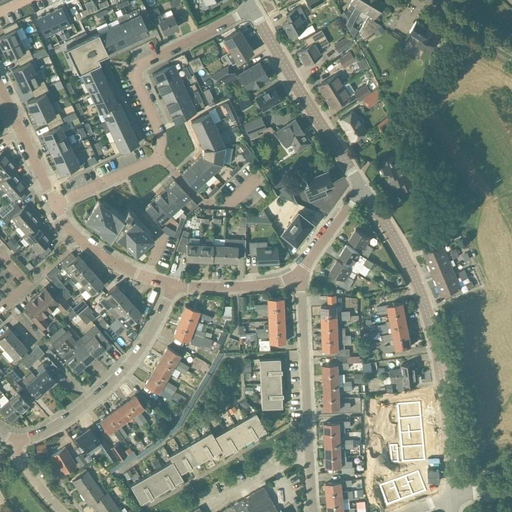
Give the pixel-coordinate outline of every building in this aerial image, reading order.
[(90,7),(87,9),(89,13),(97,10),(95,5),(94,5),(91,0),(89,0),(87,1),(90,7)] [(109,5),(107,0),(106,0),(99,0),(101,3),(98,4),(100,8),(109,5)] [(305,0),(311,9),(325,2),(324,0),(305,0)] [(352,0),(349,5),(347,8),(353,12),(355,9),(356,6),(362,10),(368,0),(352,0)] [(365,21),(359,31),(364,37),(381,25),(373,20),(374,20),(381,7),(383,3),(380,1),(380,0),(368,0),(362,10),(369,14),(368,16),(365,21)] [(54,11),(62,29),(71,24),(62,7),(54,11)] [(153,22),(158,19),(164,33),(178,27),(173,15),(172,16),(170,10),(160,14),(157,7),(147,11),(153,22)] [(289,21),(282,25),(285,30),(285,31),(286,34),(287,34),(289,37),(306,27),(303,22),(306,18),(300,7),(286,15),(289,21)] [(54,32),(62,29),(54,11),(46,15),(54,32)] [(83,16),(81,11),(72,15),(74,20),(83,16)] [(352,14),(346,23),(349,29),(357,14),(353,12),(352,14)] [(149,32),(141,14),(130,18),(139,37),(149,32)] [(54,32),(46,15),(37,19),(46,37),(54,32)] [(139,37),(130,18),(120,23),(128,42),(139,37)] [(416,20),(410,31),(420,37),(416,45),(430,54),(435,46),(443,33),(438,30),(429,25),(428,24),(427,26),(416,20)] [(16,22),(2,29),(4,35),(0,36),(0,45),(2,49),(20,40),(15,30),(19,29),(16,22)] [(128,42),(120,23),(110,28),(118,46),(128,42)] [(353,24),(350,29),(355,33),(358,27),(353,24)] [(382,26),(375,31),(379,36),(386,31),(382,26)] [(118,46),(110,28),(99,33),(108,51),(118,46)] [(226,44),(230,51),(245,41),(238,30),(218,43),(221,48),(226,44)] [(309,46),(298,52),(301,57),(300,58),(302,62),(303,62),(305,65),(322,55),(319,49),(329,44),(322,30),(305,40),(309,46)] [(99,33),(98,31),(66,46),(78,71),(80,71),(98,62),(100,61),(98,56),(108,52),(108,51),(99,33)] [(334,44),(339,52),(354,44),(349,36),(334,44)] [(14,56),(17,61),(31,54),(28,48),(25,50),(20,40),(2,49),(7,59),(14,56)] [(245,41),(230,51),(226,54),(233,65),(252,52),(245,41)] [(339,58),(344,68),(356,61),(350,52),(339,58)] [(31,54),(17,61),(20,66),(12,70),(17,81),(35,72),(30,62),(34,61),(31,54)] [(199,56),(188,61),(193,72),(203,67),(199,56)] [(98,62),(80,71),(84,81),(103,72),(98,62)] [(248,90),(268,77),(264,71),(263,72),(261,70),(262,69),(259,63),(239,75),(248,90)] [(179,76),(174,64),(152,74),(155,81),(157,79),(160,84),(158,86),(179,76)] [(214,84),(222,79),(233,72),(228,64),(210,76),(214,84)] [(233,72),(222,79),(226,85),(238,77),(234,71),(233,72)] [(30,88),(32,93),(46,86),(43,80),(40,82),(35,72),(17,81),(22,91),(30,88)] [(103,72),(84,81),(89,91),(108,83),(103,72)] [(326,96),(343,85),(336,74),(319,85),(326,96)] [(179,76),(158,86),(161,92),(163,91),(165,97),(163,98),(185,88),(179,76)] [(367,84),(354,92),(358,100),(371,92),(377,88),(372,80),(369,80),(367,84)] [(108,83),(89,91),(94,102),(112,93),(108,83)] [(350,96),(343,85),(326,96),(332,107),(350,96)] [(46,86),(32,93),(35,98),(27,102),(32,112),(50,104),(46,94),(49,92),(46,86)] [(262,94),(256,97),(263,110),(281,99),(278,95),(279,94),(278,93),(277,93),(274,87),(268,90),(267,89),(261,93),(262,94)] [(185,88),(163,98),(164,98),(166,97),(168,102),(166,103),(169,110),(191,100),(185,88)] [(112,93),(95,101),(100,111),(101,111),(117,103),(112,93)] [(363,99),(368,108),(379,101),(373,93),(363,99)] [(242,110),(247,107),(245,105),(251,101),(248,96),(237,102),(242,110)] [(191,100),(169,110),(171,109),(174,114),(171,115),(175,122),(196,112),(191,100)] [(120,102),(117,103),(101,111),(106,120),(124,112),(120,102)] [(223,103),(229,116),(233,114),(227,103),(225,102),(223,103)] [(44,119),(47,124),(61,118),(61,117),(58,111),(55,113),(50,104),(32,112),(37,122),(44,119)] [(353,111),(340,119),(352,139),(366,131),(362,125),(364,124),(364,120),(364,118),(362,116),(360,116),(357,117),(353,111)] [(124,112),(106,120),(111,130),(129,122),(124,112)] [(209,112),(191,121),(195,131),(214,122),(209,112)] [(49,129),(42,133),(46,143),(65,135),(60,125),(64,124),(70,121),(67,114),(61,118),(47,124),(49,129)] [(243,124),(248,136),(266,129),(261,116),(243,124)] [(305,134),(295,120),(276,133),(286,147),(292,143),(297,151),(310,142),(304,134),(305,134)] [(381,132),(389,128),(385,121),(377,126),(381,132)] [(129,122),(111,130),(115,140),(133,132),(129,122)] [(214,122),(195,131),(200,141),(218,132),(214,122)] [(133,132),(115,140),(120,150),(138,142),(133,132)] [(218,132),(200,141),(203,147),(225,145),(218,132)] [(65,135),(46,143),(51,153),(69,144),(65,135)] [(69,144),(51,153),(56,163),(74,154),(69,144)] [(225,145),(203,147),(202,154),(222,163),(225,145)] [(248,148),(241,152),(246,159),(253,155),(248,148)] [(0,166),(10,158),(3,150),(0,152),(0,166)] [(60,173),(68,169),(71,174),(84,167),(82,162),(78,164),(74,154),(56,163),(60,173)] [(222,163),(202,154),(197,158),(211,173),(222,163)] [(409,177),(407,177),(397,154),(388,157),(389,160),(378,165),(382,175),(388,173),(394,186),(399,184),(403,191),(413,187),(409,177)] [(0,177),(2,179),(12,170),(17,166),(10,158),(0,166),(0,177)] [(211,173),(197,158),(189,166),(203,181),(211,173)] [(203,181),(189,166),(181,173),(195,188),(203,181)] [(0,181),(0,185),(5,192),(20,179),(12,170),(2,179),(0,181)] [(327,170),(306,178),(310,188),(304,190),(309,202),(323,196),(320,189),(333,183),(330,177),(332,177),(329,170),(328,171),(327,170)] [(278,176),(270,180),(275,189),(282,185),(278,176)] [(13,207),(17,204),(26,196),(22,191),(27,187),(20,179),(5,192),(12,200),(9,202),(13,207)] [(181,206),(191,197),(174,180),(169,185),(170,187),(166,190),(165,189),(181,206)] [(288,185),(275,192),(277,195),(297,204),(297,203),(288,185)] [(165,189),(164,189),(166,191),(162,195),(160,193),(155,198),(171,215),(181,206),(165,189)] [(155,198),(156,200),(152,204),(151,202),(145,207),(161,225),(171,215),(155,198)] [(110,208),(98,200),(85,220),(97,228),(110,208)] [(17,204),(13,207),(7,213),(3,216),(1,218),(6,224),(12,218),(18,226),(33,213),(26,205),(21,209),(17,204)] [(122,216),(115,228),(118,231),(134,218),(136,216),(132,211),(128,207),(122,216)] [(97,228),(110,236),(115,228),(122,216),(110,208),(97,228)] [(298,212),(282,233),(296,244),(302,236),(303,236),(303,235),(306,233),(306,232),(306,231),(312,223),(298,212)] [(40,222),(33,213),(18,226),(25,234),(37,223),(37,224),(40,222)] [(144,229),(140,224),(134,218),(118,231),(116,234),(126,245),(144,229)] [(37,223),(25,234),(24,235),(22,236),(30,245),(44,232),(37,224),(37,223)] [(182,225),(178,223),(174,236),(178,238),(181,231),(180,230),(182,225)] [(126,245),(136,256),(154,239),(144,229),(126,245)] [(371,239),(356,230),(349,240),(360,247),(357,252),(361,255),(367,259),(373,249),(367,245),(371,239)] [(44,232),(30,245),(41,257),(51,249),(46,244),(51,240),(44,232)] [(460,233),(453,236),(455,241),(462,238),(460,233)] [(198,259),(199,243),(187,243),(188,238),(181,236),(176,250),(186,251),(185,259),(198,259)] [(10,247),(17,241),(13,237),(6,243),(10,247)] [(199,243),(198,259),(210,260),(211,244),(212,244),(212,238),(206,237),(205,244),(199,243)] [(224,238),(224,245),(223,260),(236,261),(236,255),(244,255),(245,238),(237,238),(224,238)] [(266,240),(249,241),(250,254),(257,254),(257,264),(277,263),(277,247),(266,247),(266,240)] [(15,252),(21,246),(17,241),(10,247),(15,252)] [(211,244),(210,260),(223,260),(224,245),(212,244),(211,244)] [(347,268),(351,270),(351,271),(357,275),(359,272),(366,276),(371,268),(364,264),(367,259),(361,255),(357,252),(346,246),(340,256),(351,263),(347,268)] [(448,256),(443,246),(424,254),(428,264),(448,256)] [(467,252),(462,255),(465,261),(470,259),(467,252)] [(63,268),(71,277),(86,264),(78,254),(63,268)] [(448,256),(428,264),(433,275),(452,267),(448,256)] [(351,270),(347,268),(336,261),(330,272),(341,279),(337,284),(347,291),(354,280),(347,277),(351,271),(351,270)] [(29,262),(25,265),(29,270),(33,267),(29,262)] [(78,279),(82,284),(95,273),(86,264),(71,277),(71,278),(75,282),(78,279)] [(452,267),(433,275),(437,286),(456,278),(452,267)] [(103,283),(95,273),(82,284),(83,284),(78,288),(82,292),(86,288),(91,294),(103,283)] [(59,288),(63,284),(55,275),(50,279),(51,280),(59,288)] [(456,278),(437,286),(441,296),(461,288),(456,278)] [(466,283),(469,289),(475,287),(472,280),(466,283)] [(59,288),(61,292),(59,293),(65,300),(71,295),(70,295),(68,292),(69,291),(63,284),(59,288)] [(112,305),(124,294),(123,294),(125,292),(121,287),(119,289),(115,285),(99,299),(107,309),(112,305)] [(45,288),(35,296),(49,312),(56,305),(62,312),(69,305),(59,294),(54,298),(45,288)] [(124,294),(112,305),(120,314),(132,304),(124,294)] [(322,316),(338,315),(337,295),(327,295),(328,306),(321,306),(322,316)] [(49,312),(35,296),(26,304),(35,315),(30,319),(41,331),(48,324),(42,318),(49,312)] [(283,308),(282,297),(267,298),(267,304),(254,305),(254,310),(283,308)] [(73,309),(77,313),(86,304),(83,300),(73,309)] [(389,315),(404,312),(402,302),(388,305),(388,304),(376,307),(378,312),(388,310),(389,315)] [(87,305),(86,304),(77,313),(80,317),(85,313),(87,316),(92,311),(87,305)] [(141,313),(132,304),(120,314),(116,319),(124,328),(141,313)] [(181,315),(195,321),(197,316),(209,320),(211,316),(199,312),(199,311),(185,305),(181,315)] [(232,320),(231,305),(225,305),(224,310),(222,317),(226,319),(222,329),(228,331),(232,320)] [(283,320),(283,308),(254,310),(255,313),(268,313),(268,320),(283,320)] [(73,309),(67,314),(71,318),(77,313),(73,309)] [(404,312),(389,315),(390,320),(387,321),(387,323),(377,325),(369,327),(370,330),(379,329),(388,327),(391,326),(406,323),(404,312)] [(86,324),(90,320),(87,316),(85,313),(80,317),(86,324)] [(181,315),(177,325),(191,331),(203,335),(205,331),(199,328),(201,323),(195,321),(181,315)] [(322,328),(338,328),(338,319),(351,319),(351,315),(342,315),(338,315),(322,316),(322,328)] [(103,319),(99,322),(104,329),(109,325),(103,319)] [(284,331),(283,320),(268,320),(268,325),(264,325),(264,329),(256,329),(256,333),(269,333),(269,331),(284,331)] [(394,338),(409,336),(406,323),(391,326),(393,333),(381,335),(382,341),(394,338)] [(117,334),(109,325),(104,329),(113,339),(117,334)] [(203,335),(191,331),(177,325),(173,335),(188,341),(190,335),(202,339),(203,335)] [(65,340),(71,334),(67,330),(65,331),(61,327),(48,339),(52,344),(61,336),(65,340)] [(84,342),(95,355),(100,350),(102,352),(112,343),(99,328),(93,334),(84,342)] [(129,338),(136,332),(132,328),(126,333),(129,338)] [(352,339),(352,335),(338,335),(338,328),(322,328),(323,340),(352,339)] [(0,341),(6,349),(19,338),(10,329),(0,337),(0,341)] [(284,342),(284,331),(269,331),(269,333),(256,333),(256,338),(269,337),(269,342),(284,342)] [(218,336),(216,340),(222,342),(225,335),(219,332),(218,336)] [(239,339),(245,338),(246,343),(256,343),(256,338),(256,333),(245,334),(239,334),(239,339)] [(56,348),(65,340),(61,336),(52,344),(56,348)] [(411,346),(409,336),(394,338),(395,344),(384,346),(385,352),(396,350),(396,348),(411,346)] [(6,349),(19,363),(21,360),(28,354),(25,350),(27,347),(19,338),(6,349)] [(323,350),(338,350),(338,356),(350,356),(349,348),(339,349),(339,343),(352,343),(352,339),(323,340),(323,350)] [(219,349),(222,342),(216,340),(213,347),(219,349)] [(86,363),(95,355),(84,342),(75,351),(86,363)] [(44,352),(38,345),(31,352),(37,359),(44,352)] [(161,356),(186,371),(189,367),(177,360),(181,355),(167,347),(161,356)] [(72,348),(62,356),(76,372),(86,363),(75,351),(72,348)] [(156,366),(169,374),(173,367),(184,374),(186,371),(161,356),(156,366)] [(259,371),(281,370),(281,368),(279,368),(279,364),(282,364),(282,358),(279,359),(279,358),(258,359),(259,371)] [(35,376),(46,388),(51,383),(53,386),(56,382),(55,380),(51,375),(58,368),(53,362),(49,365),(47,363),(42,362),(36,368),(40,372),(35,376)] [(322,375),(338,375),(338,369),(348,368),(348,363),(337,363),(337,364),(322,364),(322,375)] [(390,376),(416,373),(415,363),(401,365),(401,369),(389,370),(390,376)] [(169,374),(156,366),(150,376),(164,384),(163,384),(174,391),(176,387),(165,381),(169,374)] [(8,372),(17,382),(21,378),(12,368),(8,372)] [(280,382),(280,381),(283,381),(283,375),(280,375),(279,372),(281,372),(281,370),(259,371),(260,383),(280,382)] [(17,382),(8,372),(3,376),(12,386),(17,382)] [(363,382),(363,380),(363,373),(354,374),(355,383),(363,382)] [(417,383),(416,373),(390,376),(391,382),(402,381),(403,385),(417,383)] [(45,388),(46,388),(35,376),(33,374),(29,377),(31,379),(25,384),(36,397),(42,392),(43,394),(47,391),(45,388)] [(323,386),(338,386),(338,375),(322,375),(323,386)] [(164,384),(150,376),(144,385),(158,393),(161,388),(172,395),(174,391),(163,384),(164,384)] [(366,389),(383,388),(382,377),(366,378),(366,389)] [(260,383),(260,395),(282,394),(282,391),(280,391),(280,388),(283,388),(283,383),(280,383),(280,382),(260,383)] [(323,397),(339,397),(338,386),(323,386),(323,397)] [(28,403),(18,392),(8,400),(19,412),(28,403)] [(260,395),(261,407),(281,406),(281,405),(284,405),(284,399),(281,400),(281,396),(282,396),(282,394),(260,395)] [(143,424),(146,422),(139,411),(144,408),(135,395),(127,401),(143,424)] [(339,397),(323,397),(324,408),(339,408),(339,409),(351,408),(351,402),(339,403),(339,397)] [(19,412),(8,400),(0,407),(0,410),(9,421),(19,412)] [(245,400),(241,405),(245,409),(249,405),(245,400)] [(125,421),(132,416),(140,426),(143,424),(127,401),(116,408),(125,421)] [(425,460),(420,403),(397,405),(402,462),(425,460)] [(237,410),(234,406),(228,409),(231,414),(237,410)] [(116,408),(107,414),(116,427),(123,438),(124,438),(127,436),(127,435),(119,425),(125,421),(116,408)] [(255,437),(257,436),(256,434),(265,429),(255,412),(254,412),(252,408),(249,410),(248,412),(250,414),(244,418),(255,437)] [(99,420),(108,433),(111,430),(119,442),(124,438),(123,438),(116,427),(107,414),(99,420)] [(244,418),(234,424),(244,441),(253,436),(253,437),(255,437),(244,418)] [(340,433),(345,433),(345,427),(350,426),(350,421),(339,421),(339,422),(324,422),(324,433),(340,433)] [(234,424),(223,430),(234,449),(236,448),(235,446),(244,441),(234,424)] [(76,436),(73,438),(78,445),(81,443),(86,451),(98,443),(111,462),(117,458),(113,452),(100,434),(96,437),(89,427),(82,433),(80,431),(76,434),(78,436),(76,437),(76,436)] [(223,430),(213,435),(211,431),(223,453),(232,448),(233,450),(234,449),(223,430)] [(211,431),(200,437),(211,456),(213,455),(212,453),(220,448),(223,453),(211,431)] [(340,433),(324,433),(325,445),(340,444),(340,433)] [(117,458),(119,460),(132,450),(129,447),(124,450),(118,442),(110,447),(101,434),(100,434),(113,452),(117,458)] [(200,437),(190,443),(200,460),(209,455),(210,457),(211,456),(200,437)] [(37,453),(41,453),(47,452),(45,443),(36,445),(37,453)] [(190,443),(179,449),(190,468),(192,467),(191,465),(200,460),(190,443)] [(325,456),(346,455),(345,448),(354,448),(353,444),(345,444),(340,444),(325,445),(325,456)] [(61,474),(76,464),(65,447),(50,456),(61,474)] [(179,449),(169,455),(182,477),(179,472),(187,467),(188,469),(190,468),(179,449)] [(169,455),(168,455),(171,460),(161,466),(172,485),(173,484),(173,482),(182,477),(169,455)] [(346,456),(346,455),(341,455),(325,456),(325,467),(340,466),(340,467),(352,467),(352,461),(347,461),(347,456),(346,456)] [(87,462),(82,456),(77,460),(81,466),(87,462)] [(157,459),(152,462),(156,469),(161,466),(157,459)] [(394,475),(394,465),(384,465),(384,475),(394,475)] [(156,469),(151,472),(161,490),(170,484),(171,486),(172,485),(161,466),(156,469)] [(129,469),(123,474),(127,480),(133,475),(129,469)] [(87,471),(72,481),(81,493),(95,483),(87,471)] [(418,471),(379,486),(387,506),(426,491),(418,471)] [(151,472),(140,478),(151,497),(153,496),(152,494),(161,490),(151,472)] [(140,478),(130,484),(140,501),(149,496),(150,498),(151,497),(140,478)] [(327,494),(342,493),(342,491),(341,486),(351,485),(351,480),(340,481),(340,482),(325,484),(327,494)] [(95,483),(81,493),(86,501),(89,506),(92,503),(104,495),(103,495),(95,483)] [(248,511),(277,511),(263,487),(241,500),(248,511)] [(354,499),(353,496),(363,495),(363,491),(353,492),(353,490),(342,491),(342,493),(327,494),(328,505),(343,503),(342,498),(349,498),(349,500),(354,499)] [(104,495),(92,503),(98,511),(105,511),(115,505),(111,498),(107,493),(103,495),(104,495)] [(232,505),(235,511),(248,511),(241,500),(232,505)] [(366,511),(365,502),(357,502),(357,511),(366,511)] [(328,505),(328,511),(354,511),(354,508),(343,509),(343,503),(328,505)]
